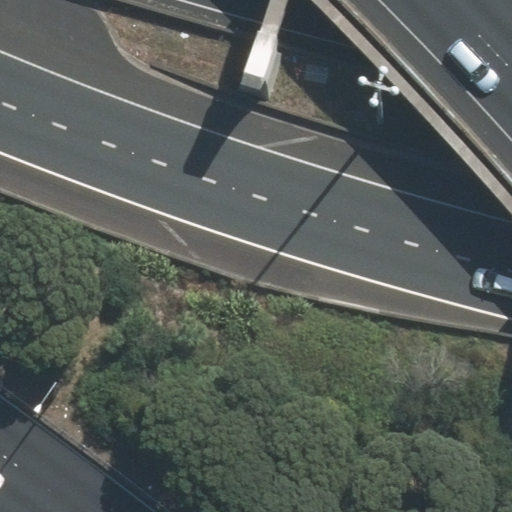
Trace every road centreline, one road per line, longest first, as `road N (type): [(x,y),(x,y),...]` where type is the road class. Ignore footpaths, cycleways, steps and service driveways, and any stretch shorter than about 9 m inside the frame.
road 1 (motorway): [(511,261),(435,245),(133,149),(0,94)]
road 2 (motorway): [(392,0),(511,29)]
